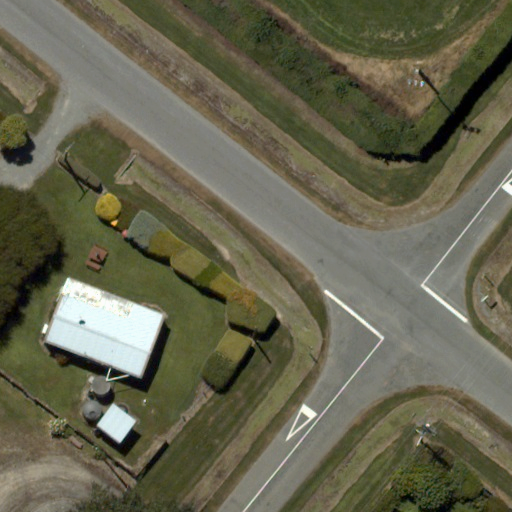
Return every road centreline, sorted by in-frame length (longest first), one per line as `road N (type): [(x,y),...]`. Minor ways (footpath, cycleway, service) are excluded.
road 1 (residential): [(403,311),(8,0)]
road 2 (residential): [(244,511),(403,311)]
road 3 (residential): [(511,169),(403,311)]
road 4 (residential): [(511,396),(403,311)]
